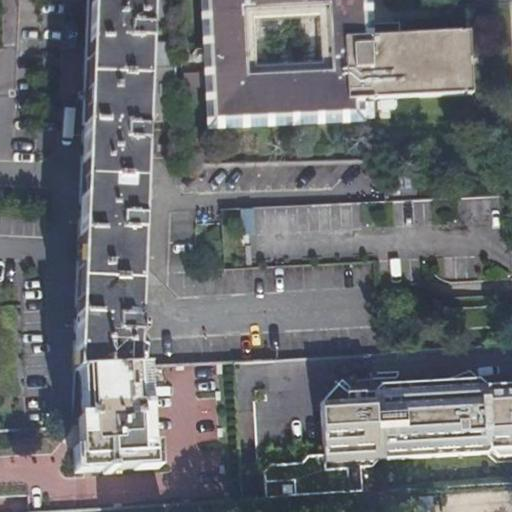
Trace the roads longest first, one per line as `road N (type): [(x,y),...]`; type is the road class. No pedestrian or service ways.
road 1 (unknown): [(233,253),(443,245),(504,289),(450,309),(420,309)]
road 2 (unknown): [(168,332),(174,338),(354,326)]
road 3 (unknown): [(156,207),(344,197)]
